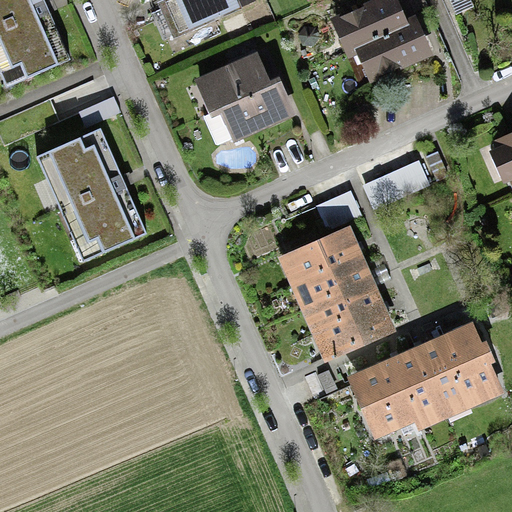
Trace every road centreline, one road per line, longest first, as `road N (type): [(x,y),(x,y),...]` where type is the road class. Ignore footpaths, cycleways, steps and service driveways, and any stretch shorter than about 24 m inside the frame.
road 1 (residential): [(196,234),(511,94)]
road 2 (residential): [(316,511),(196,234)]
road 3 (residential): [(91,0),(196,234)]
